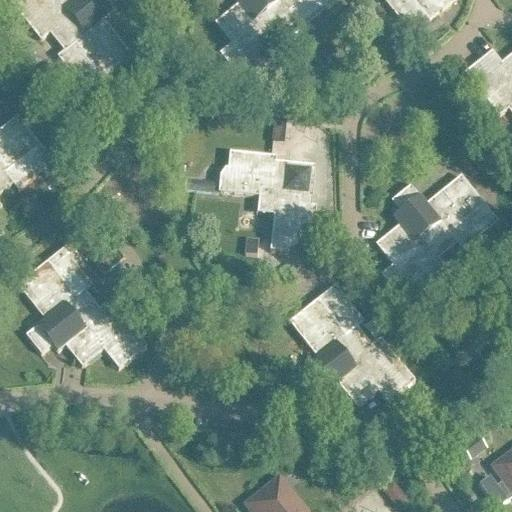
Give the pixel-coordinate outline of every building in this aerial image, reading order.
[(49,39),(64,58),(58,63),(86,98),(103,84),(132,61),(103,26),(122,11),(113,0),(96,0),(95,1),(94,0),(83,0),(82,0),(9,0),(5,3),(40,46),(49,39)] [(336,7),(330,0),(234,0),(232,2),(238,9),(214,29),(231,50),(219,59),(241,87),(284,52),(277,43),(296,28),(302,35),(336,7)] [(388,0),(383,5),(411,39),(428,26),(457,3),(454,0),(388,0)] [(369,30),(385,18),(377,9),(362,21),(369,30)] [(397,36),(383,20),(373,29),(386,45),(397,36)] [(327,65),(336,58),(325,45),(316,53),(327,65)] [(507,115),(511,120),(511,59),(501,69),(491,57),(464,79),(498,122),(507,115)] [(60,79),(52,68),(39,78),(47,89),(54,83),(60,79)] [(60,79),(54,83),(65,98),(71,93),(60,79)] [(44,127),(58,145),(70,136),(56,118),(44,127)] [(57,172),(40,151),(17,122),(0,135),(0,214),(2,213),(0,210),(0,199),(14,189),(19,196),(41,177),(46,182),(57,172)] [(494,150),(507,140),(499,129),(486,140),(494,150)] [(220,181),(219,187),(185,184),(184,195),(218,198),(258,202),(258,207),(264,208),(269,214),(269,220),(273,221),(269,257),(287,258),(287,255),(295,252),(295,247),(312,249),(316,212),(307,211),(311,175),(275,171),(276,163),(229,158),(228,174),(225,174),(220,181)] [(497,227),(484,211),(461,182),(425,210),(410,191),(391,207),(400,218),(394,223),(400,231),(375,250),(392,271),(380,280),(402,308),(445,273),(438,264),(457,249),(463,256),(497,227)] [(256,261),(257,245),(245,243),(243,259),(256,261)] [(99,315),(84,296),(91,290),(72,267),(82,259),(74,247),(47,267),(17,291),(44,326),(25,341),(41,361),(52,352),(57,358),(65,352),(81,373),(103,356),(118,375),(147,352),(110,306),(99,315)] [(103,280),(122,265),(114,256),(96,270),(103,280)] [(445,287),(415,311),(425,324),(456,299),(445,287)] [(371,351),(356,332),(362,327),(335,291),(288,328),(317,364),(298,379),(313,398),(325,389),(330,396),(337,390),(357,414),(377,397),(387,409),(415,387),(380,344),(371,351)] [(366,292),(353,304),(360,312),(368,322),(382,311),(373,301),(366,292)] [(484,450),(469,429),(452,441),(467,462),(484,450)] [(511,455),(490,471),(505,491),(500,494),(490,482),(480,489),(496,511),(499,511),(511,502),(511,455)] [(304,511),(279,480),(243,509),(244,511),(304,511)]
